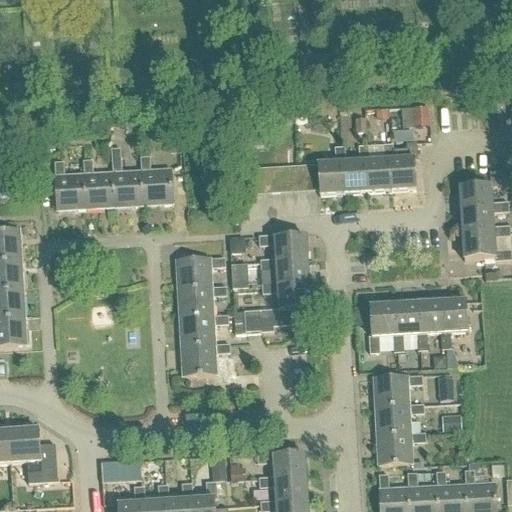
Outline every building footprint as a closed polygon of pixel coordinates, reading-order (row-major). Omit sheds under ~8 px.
[(430,113),(412,114),(413,134),(431,133),(430,113)] [(389,115),(376,116),(377,125),(389,124),(389,115)] [(307,119),(294,120),(295,128),(307,127),(307,119)] [(276,137),(292,135),(291,124),(275,125),(276,137)] [(355,138),(366,138),(365,124),(355,124),(355,138)] [(244,153),(264,151),(263,136),(243,137),(244,153)] [(390,165),(392,196),(417,195),(415,165),(418,165),(417,147),(406,148),(407,154),(393,155),(394,165),(390,165)] [(394,165),(393,155),(393,149),(383,150),(384,166),(370,167),(366,167),(368,198),(392,196),(390,165),(394,165)] [(366,167),(370,167),(369,150),(359,151),(360,167),(345,168),(342,168),(344,200),(368,198),(366,167)] [(342,168),(345,168),(344,152),(335,153),(336,169),(318,170),(319,196),(320,201),(344,200),(342,168)] [(142,177),(141,178),(122,179),(120,154),(111,155),(113,179),(115,213),(144,211),(142,177)] [(142,177),(144,211),(173,209),(171,176),(150,177),(149,162),(140,163),(141,178),(142,177)] [(84,181),(86,215),(115,213),(113,179),(93,181),(92,166),(83,166),(84,181)] [(86,215),(84,181),(64,182),(63,167),(54,168),(57,216),(86,215)] [(305,171),(307,197),(319,196),(318,170),(305,171)] [(295,198),(307,197),(305,171),(293,172),(295,198)] [(282,198),(295,198),(293,172),(281,173),(282,198)] [(268,174),(270,199),(282,198),(281,173),(268,174)] [(255,175),(257,200),(270,199),(268,174),(255,175)] [(245,201),(257,200),(255,175),(243,175),(245,201)] [(493,218),(508,217),(507,207),(492,208),(491,190),(460,193),(462,217),(492,215),(493,218)] [(462,217),(463,241),(494,239),(494,242),(510,241),(509,230),(493,232),(493,218),(492,215),(462,217)] [(0,264),(22,263),(20,234),(0,235),(0,264)] [(495,256),(494,242),(494,239),(463,241),(465,266),(495,264),(495,266),(511,265),(510,255),(495,256)] [(277,268),(308,266),(307,242),(276,244),(275,241),(259,242),(259,252),(276,251),(277,265),(277,268)] [(0,264),(0,293),(23,292),(22,263),(0,264)] [(224,263),(176,266),(178,295),(212,293),(211,274),(225,273),(224,263)] [(278,292),(310,290),(308,266),(277,268),(277,265),(260,266),(261,276),(277,275),(278,289),(278,292)] [(247,271),(231,272),(232,295),(248,294),(247,271)] [(280,316),(259,317),(261,339),(274,338),(274,332),(294,331),(294,329),(293,329),(292,315),(311,314),(310,290),(278,292),(278,289),(262,290),(262,300),(279,299),(280,316)] [(0,322),(25,321),(23,292),(0,293),(0,322)] [(180,324),(214,322),(213,303),(226,302),(226,292),(212,293),(178,295),(180,324)] [(245,295),(245,309),(263,308),(262,294),(245,295)] [(467,306),(442,308),(444,339),(441,339),(442,355),(445,355),(452,354),(451,339),(469,338),(467,306)] [(427,340),(441,339),(444,339),(442,308),(418,309),(420,341),(417,341),(418,357),(428,356),(427,340)] [(403,342),(417,341),(420,341),(418,309),(394,311),(396,342),(393,342),(394,358),(396,358),(404,357),(403,342)] [(379,343),(393,342),(396,342),(394,311),(370,312),(370,315),(371,329),(372,342),(369,343),(370,360),(380,359),(379,343)] [(370,315),(355,315),(356,330),(371,329),(370,315)] [(245,342),(244,320),(233,321),(235,343),(245,342)] [(25,321),(0,322),(0,351),(27,350),(25,321)] [(216,351),(216,350),(215,331),(228,330),(228,321),(214,322),(180,324),(182,353),(216,351)] [(216,351),(182,353),(184,382),(218,380),(216,360),(230,359),(229,349),(216,350),(216,351)] [(452,354),(445,355),(446,375),(458,374),(458,365),(452,354)] [(415,357),(415,370),(427,371),(428,357),(415,357)] [(445,364),(434,365),(435,375),(446,375),(445,364)] [(410,411),(408,391),(422,390),(422,381),(373,384),(375,413),(410,411)] [(455,406),(453,383),(439,384),(440,407),(455,406)] [(211,409),(232,409),(232,400),(211,399),(211,409)] [(411,440),(411,439),(410,420),(424,420),(423,410),(410,411),(375,413),(377,442),(411,440)] [(444,438),(462,436),(461,421),(442,422),(444,438)] [(9,437),(11,469),(27,468),(28,489),(58,487),(56,450),(40,451),(39,435),(9,437)] [(0,469),(11,469),(9,437),(0,437),(0,469)] [(411,440),(377,442),(378,471),(412,469),(411,449),(426,448),(425,439),(411,439),(411,440)] [(275,485),(307,484),(305,459),(275,461),(275,459),(258,460),(258,470),(275,469),(276,482),(275,485)] [(142,487),(141,467),(128,468),(129,488),(142,487)] [(226,474),(213,475),(214,488),(216,488),(226,487),(226,474)] [(232,487),(246,486),(245,474),(231,474),(232,487)] [(467,491),(468,511),(497,511),(496,489),(475,490),(474,476),(469,476),(465,476),(466,491),(467,491)] [(468,511),(467,491),(466,491),(447,492),(446,477),(436,478),(437,492),(438,492),(438,511),(468,511)] [(409,494),(409,511),(438,511),(438,492),(437,492),(418,493),(417,479),(407,479),(408,494),(409,494)] [(409,511),(409,494),(408,494),(389,495),(388,480),(379,481),(380,511),(409,511)] [(308,508),(307,484),(275,485),(276,482),(259,483),(260,493),(276,492),(277,507),(277,510),(308,508)] [(191,506),(191,511),(215,511),(215,504),(217,504),(216,488),(214,488),(206,488),(207,504),(193,505),(191,506)] [(191,511),(191,506),(193,505),(192,489),(182,490),(184,506),(169,507),(166,507),(166,511),(191,511)] [(142,508),(142,511),(166,511),(166,507),(169,507),(168,491),(158,491),(160,507),(145,508),(142,508)] [(142,511),(142,508),(145,508),(144,492),(134,493),(135,509),(118,510),(117,511),(142,511)]
